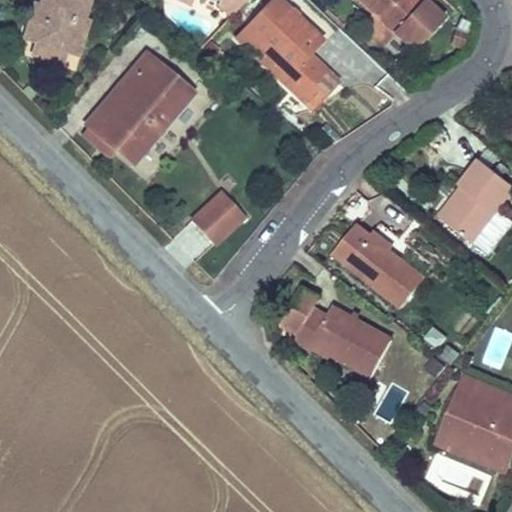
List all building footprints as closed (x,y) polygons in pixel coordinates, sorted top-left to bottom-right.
[(89,0),(43,0),(37,16),(32,14),(24,37),(34,41),(32,47),(64,59),(70,41),(81,44),(89,22),(82,20),(89,0)] [(192,0),(212,0),(214,1),(230,16),(245,0),(177,0),(191,5),(192,0)] [(313,28),(280,0),(257,0),(239,23),(283,60),(274,72),(306,99),(332,68),(301,42),(313,28)] [(367,0),(370,2),(391,21),(403,30),(421,29),(441,4),(435,0),(367,0)] [(379,34),(391,21),(370,2),(358,15),(379,34)] [(231,30),(274,72),(283,60),(239,23),(231,30)] [(132,169),(196,95),(144,51),(80,125),(86,129),(79,137),(107,160),(113,153),(132,169)] [(511,195),(511,187),(477,159),(457,184),(461,187),(467,192),(443,221),(472,245),(511,195)] [(437,216),(443,221),(467,192),(461,187),(437,216)] [(245,219),(219,191),(189,220),(215,248),(245,219)] [(371,236),(357,224),(331,257),(399,311),(425,278),(391,251),(394,247),(374,232),(371,236)] [(393,339),(333,306),(328,315),(316,308),(322,298),(302,286),(279,328),(296,338),(293,344),(308,352),(309,351),(328,361),(330,359),(370,381),(393,339)] [(511,394),(463,374),(434,446),(506,477),(511,462),(511,394)]
